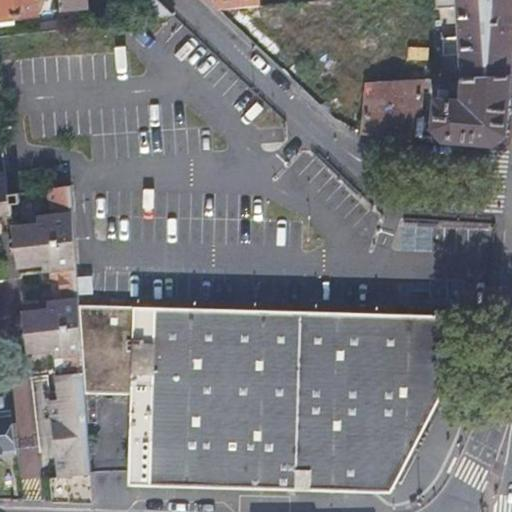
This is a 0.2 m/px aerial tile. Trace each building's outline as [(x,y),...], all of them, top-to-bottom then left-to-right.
[(35,0),(0,0),(0,16),(37,11),(35,0)] [(143,0),(140,17),(145,17),(176,14),(160,0),(143,0)] [(332,28),(373,26),(372,0),(336,0),(337,2),(289,7),(289,9),(284,14),(285,21),(291,21),(293,49),(334,46),(332,28)] [(372,0),(373,26),(376,85),(421,82),(435,81),(431,37),(430,16),(424,6),(414,6),(414,0),(372,0)] [(461,55),(461,79),(511,74),(511,63),(511,0),(432,0),(433,9),(456,7),(457,21),(451,21),(451,29),(458,29),(459,38),(440,39),(440,56),(461,55)] [(260,20),(258,4),(217,7),(237,25),(260,20)] [(511,74),(461,79),(461,101),(447,100),(447,92),(436,91),(433,127),(441,142),(494,145),(506,133),(511,74)] [(421,82),(376,85),(372,85),(371,137),(413,140),(414,120),(418,120),(421,82)] [(22,187),(10,189),(7,165),(0,165),(0,212),(1,213),(0,209),(0,206),(14,205),(13,196),(23,195),(22,187)] [(57,502),(96,503),(88,389),(88,388),(82,301),(72,181),(51,184),(54,207),(41,209),(42,218),(16,221),(21,262),(40,260),(39,252),(45,252),(46,259),(47,267),(54,267),(58,298),(51,298),(51,305),(52,313),(47,314),(45,306),(27,309),(32,351),(57,348),(58,355),(66,354),(68,372),(60,373),(62,392),(53,393),(63,477),(54,478),(56,496),(57,502)] [(401,477),(422,436),(448,382),(450,303),(431,302),(431,313),(82,301),(88,388),(88,389),(134,391),(133,480),(395,489),(401,477)] [(58,355),(60,373),(68,372),(66,354),(58,355)] [(0,452),(13,450),(6,383),(0,383),(0,452)] [(47,479),(49,497),(56,496),(54,478),(47,479)]
